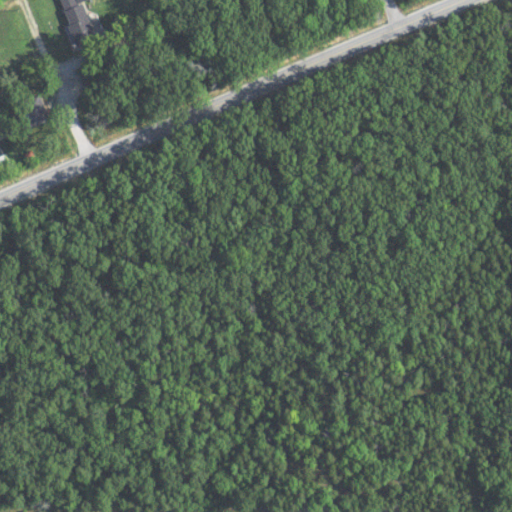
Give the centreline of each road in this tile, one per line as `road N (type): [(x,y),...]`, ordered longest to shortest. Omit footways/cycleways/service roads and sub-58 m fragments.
road 1 (residential): [(465,0),(0,200)]
road 2 (residential): [(25,0),(50,72),(3,99)]
